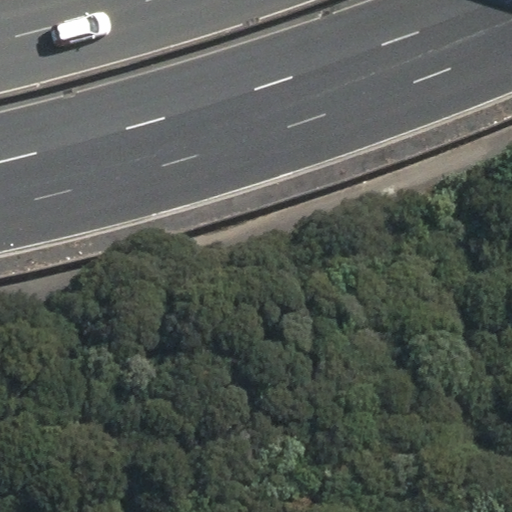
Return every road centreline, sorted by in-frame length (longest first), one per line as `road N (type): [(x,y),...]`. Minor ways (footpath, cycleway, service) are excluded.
road 1 (primary): [(511,20),(324,98),(0,192)]
road 2 (primary): [(0,41),(155,0)]
